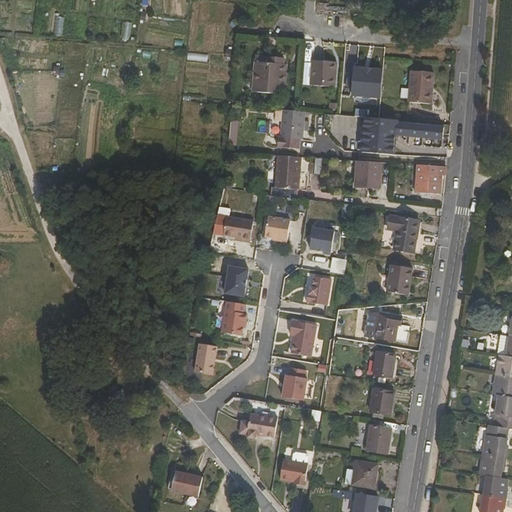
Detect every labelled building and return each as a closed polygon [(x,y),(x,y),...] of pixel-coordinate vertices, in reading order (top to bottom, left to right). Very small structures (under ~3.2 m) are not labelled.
[(52,33),(54,14),(47,14),(45,32),(52,33)] [(358,62),(373,62),(373,46),(358,45),(358,62)] [(268,63),(255,62),(253,92),(282,95),(284,65),(284,59),(269,57),(268,63)] [(337,63),(313,61),(311,86),(335,88),(337,63)] [(381,70),(355,67),(353,94),(379,96),(381,70)] [(205,78),(205,69),(185,69),(185,78),(205,78)] [(434,74),(411,72),(409,103),(432,105),(434,74)] [(271,106),(270,136),(281,137),(282,107),(271,106)] [(300,150),(301,140),(303,140),(305,113),(298,112),(284,111),(282,138),(279,138),(278,148),(300,150)] [(381,134),(444,139),(445,128),(360,121),(358,152),(380,153),(381,134)] [(301,158),(277,156),(276,188),(299,190),(301,158)] [(311,156),(311,173),(325,172),(325,156),(311,156)] [(355,188),(381,189),(383,163),(357,161),(355,188)] [(442,184),(440,184),(440,176),(446,176),(447,167),(417,165),(416,193),(441,195),(442,184)] [(351,216),(351,204),(343,203),(343,216),(351,216)] [(396,232),(393,249),(414,253),(420,221),(391,216),(388,230),(396,232)] [(253,223),(225,218),(221,237),(240,241),(240,244),(249,246),(253,223)] [(279,238),(278,243),(287,244),(291,222),(268,219),(265,236),(279,238)] [(331,255),(334,234),(313,231),(310,251),(331,255)] [(333,256),(330,271),(345,274),(348,259),(333,256)] [(387,292),(409,296),(413,269),(391,265),(387,292)] [(224,294),(243,297),(247,271),(228,267),(224,294)] [(311,289),(310,296),(308,295),(307,304),(326,307),(331,281),(316,279),(314,290),(311,289)] [(246,315),(243,315),(245,306),(226,303),(222,334),(240,337),(242,325),(243,318),(245,318),(246,315)] [(347,309),(339,308),(338,316),(346,318),(347,309)] [(369,315),(366,336),(396,341),(398,326),(401,326),(403,318),(378,314),(369,315)] [(295,337),(292,355),(312,358),(317,327),(293,323),(291,336),(295,337)] [(202,345),(196,379),(214,383),(220,348),(202,345)] [(378,353),(374,375),(393,378),(396,356),(378,353)] [(511,357),(507,356),(500,355),(497,375),(511,377),(511,357)] [(305,379),(306,371),(290,369),(289,376),(287,376),(283,398),(304,402),(307,380),(305,379)] [(499,396),(511,397),(511,377),(497,375),(494,395),(499,396)] [(371,412),(391,415),(395,393),(375,390),(371,412)] [(511,397),(499,396),(494,426),(510,429),(511,429),(511,397)] [(242,421),(240,435),(248,436),(247,439),(255,441),(256,438),(256,435),(261,436),(275,438),(277,419),(270,418),(269,425),(242,421)] [(509,449),(507,449),(510,429),(494,426),(488,425),(483,455),(507,459),(509,449)] [(371,427),(367,451),(388,454),(392,430),(371,427)] [(487,476),(502,479),(503,469),(506,469),(507,459),(483,455),(480,475),(487,476)] [(284,462),(281,480),(296,483),(296,484),(305,486),(308,466),(284,462)] [(379,465),(356,462),(355,471),(348,470),(346,484),(375,489),(379,465)] [(204,477),(177,472),(172,491),(199,497),(204,477)] [(509,491),(507,490),(508,480),(502,479),(487,476),(484,496),(507,500),(509,491)] [(376,511),(378,503),(368,502),(369,495),(348,492),(347,499),(357,500),(354,511),(376,511)] [(484,496),(481,511),(503,511),(504,509),(506,510),(507,500),(484,496)]
